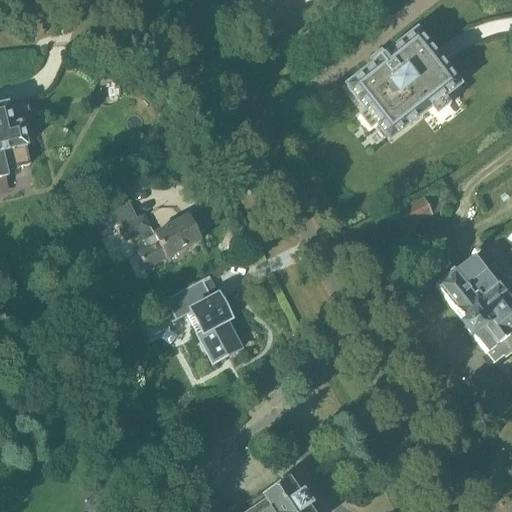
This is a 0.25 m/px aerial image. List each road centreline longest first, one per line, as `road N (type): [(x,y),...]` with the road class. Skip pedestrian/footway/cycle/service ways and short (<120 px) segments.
road 1 (residential): [(455,511),(246,79)]
road 2 (residential): [(246,79),(185,36),(78,0)]
